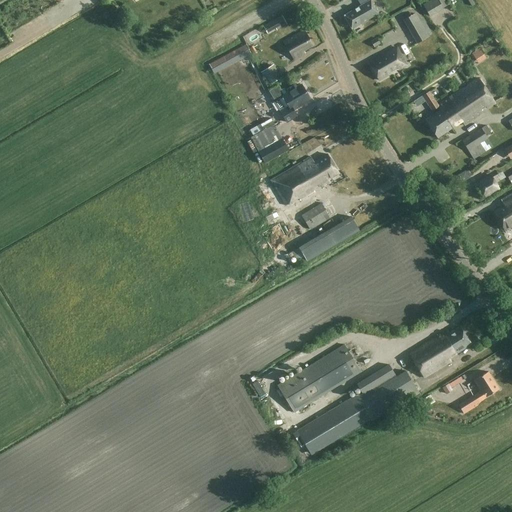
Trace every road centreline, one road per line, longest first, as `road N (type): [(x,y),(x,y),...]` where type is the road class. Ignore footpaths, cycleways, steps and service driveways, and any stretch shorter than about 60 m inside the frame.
road 1 (tertiary): [(511,333),(385,150),(312,0)]
road 2 (track): [(370,125),(457,67),(459,50),(440,23)]
